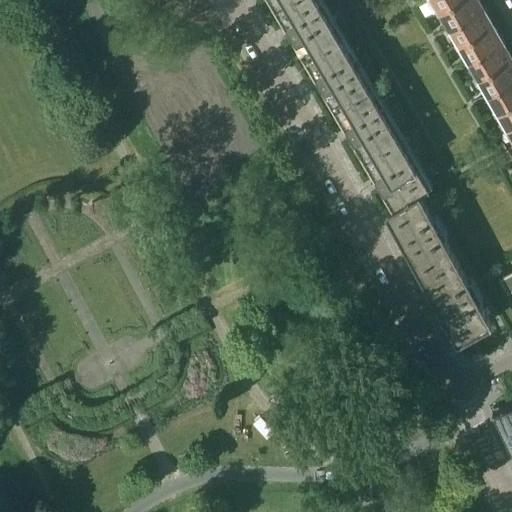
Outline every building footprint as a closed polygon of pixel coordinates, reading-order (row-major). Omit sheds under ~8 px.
[(319,0),(281,0),(275,4),(287,23),(289,24),(294,33),(293,35),(305,54),(339,33),(319,0)] [(435,0),(441,9),(456,0),(435,0)] [(482,4),(479,0),(456,0),(441,9),(460,42),(493,23),(487,12),(486,12),(481,5),(482,4)] [(460,42),(479,76),(511,56),(511,55),(503,41),(503,42),(498,34),(499,33),(493,23),(460,42)] [(323,85),(334,104),(369,84),(339,33),(305,54),(316,74),(319,74),(324,83),(323,85)] [(511,56),(479,76),(498,109),(511,101),(511,56)] [(353,136),(364,155),(399,134),(369,84),(334,104),(346,124),(348,125),(353,133),(353,136)] [(511,101),(498,109),(511,133),(511,101)] [(394,205),(395,207),(421,193),(431,188),(399,134),(364,155),(375,174),(378,175),(383,184),(382,186),(394,205)] [(455,254),(421,193),(395,207),(394,205),(386,209),(401,236),(407,248),(408,247),(421,272),(455,254)] [(491,320),(455,254),(421,272),(437,300),(443,312),(458,338),(491,320)] [(511,269),(498,277),(511,303),(511,269)] [(511,398),(493,405),(504,428),(511,424),(511,398)]
